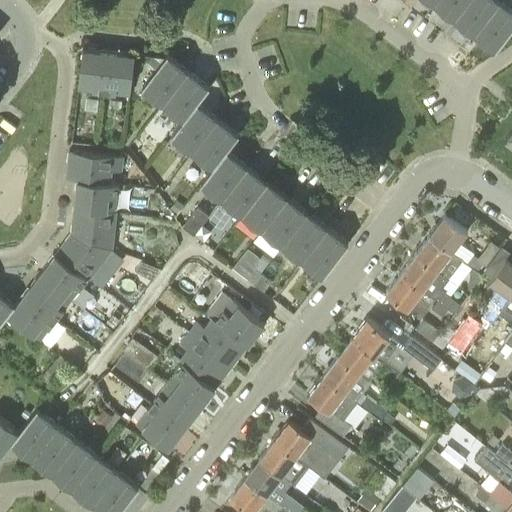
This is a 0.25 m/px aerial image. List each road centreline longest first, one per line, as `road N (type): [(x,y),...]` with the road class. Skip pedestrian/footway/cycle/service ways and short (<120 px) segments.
road 1 (residential): [(169,511),(396,215)]
road 2 (residential): [(396,215),(293,137),(250,86),(241,43),(261,7),(275,0)]
road 3 (residential): [(0,257),(23,254),(49,218),(67,69),(55,43),(26,38)]
road 4 (residential): [(338,0),(463,89)]
